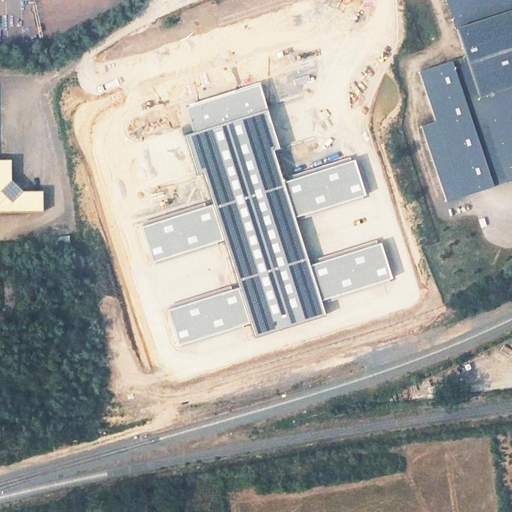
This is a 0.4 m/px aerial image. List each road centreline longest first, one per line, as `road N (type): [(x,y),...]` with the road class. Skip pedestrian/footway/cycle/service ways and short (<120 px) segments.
road 1 (unknown): [(8,229),(61,220),(50,156),(25,90)]
road 2 (unknown): [(25,90),(121,35),(152,0)]
